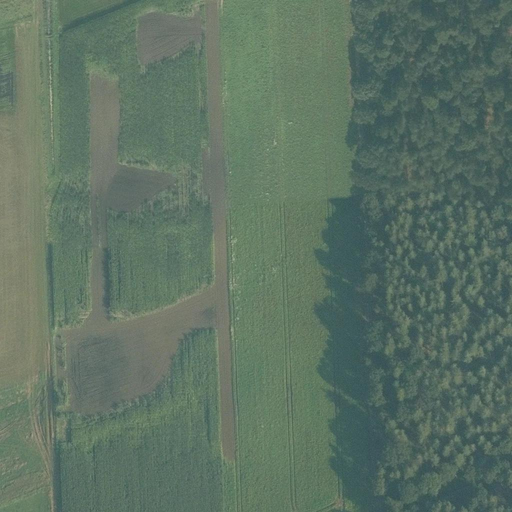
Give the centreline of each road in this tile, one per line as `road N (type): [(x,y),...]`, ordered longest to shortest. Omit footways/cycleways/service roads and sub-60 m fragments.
road 1 (track): [(375,511),(359,107)]
road 2 (track): [(511,62),(397,104),(359,107)]
road 3 (track): [(49,373),(56,511)]
